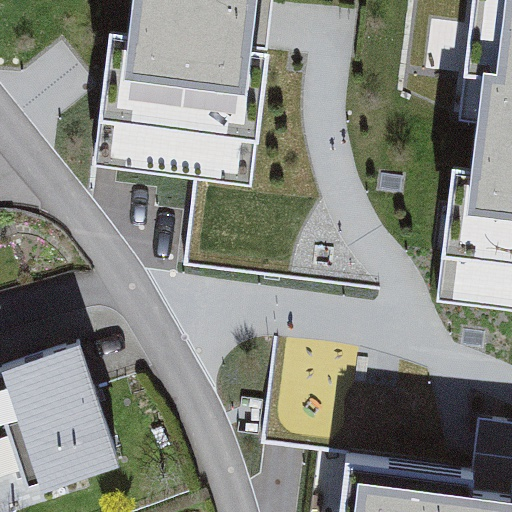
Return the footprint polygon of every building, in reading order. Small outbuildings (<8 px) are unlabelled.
[(250,0),(135,0),(120,129),(233,142),(250,0)] [(511,0),(494,0),(462,264),(511,269),(511,0)] [(135,465),(95,347),(0,378),(0,382),(39,497),(135,465)] [(480,416),(511,423),(511,395),(486,390),(480,416)] [(511,511),(511,481),(511,485),(470,480),(472,463),(346,448),(337,511),(511,511)]
